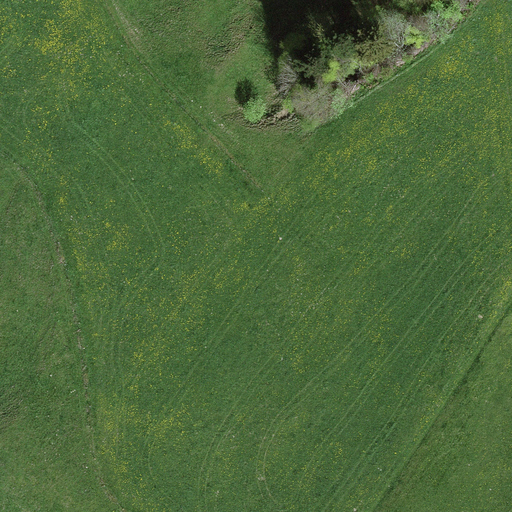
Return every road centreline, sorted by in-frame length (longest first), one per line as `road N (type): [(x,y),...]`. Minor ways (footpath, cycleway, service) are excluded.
road 1 (track): [(511,300),(371,511)]
road 2 (track): [(497,7),(511,173)]
